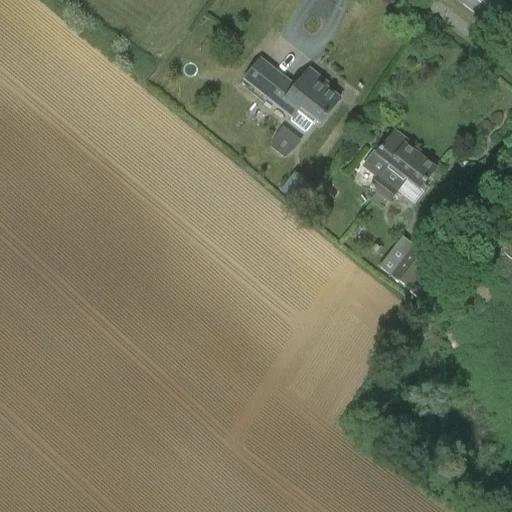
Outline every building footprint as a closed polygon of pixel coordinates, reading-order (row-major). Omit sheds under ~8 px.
[(307,70),(293,88),(282,79),(258,60),(242,80),(266,99),(291,118),(298,109),(318,125),(338,100),(323,88),(325,85),(307,70)] [(281,130),(274,138),(269,150),(282,161),(291,153),(298,144),(281,130)] [(397,192),(396,191),(405,180),(419,191),(435,171),(391,136),(375,156),(376,157),(367,168),(379,177),(370,188),(389,203),(397,192)] [(313,188),(294,173),(279,192),(298,207),(313,188)] [(409,251),(388,277),(411,295),(437,263),(418,248),(413,255),(409,251)]
